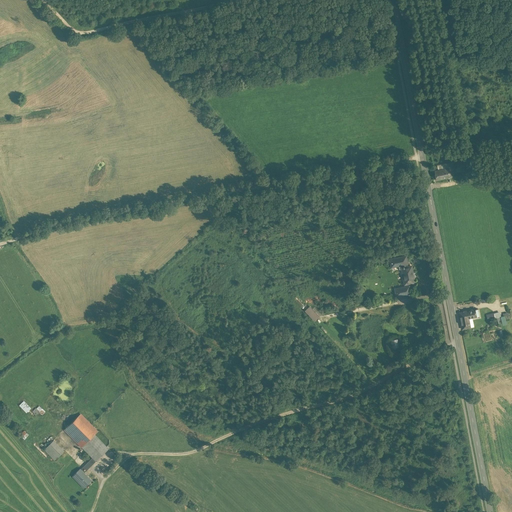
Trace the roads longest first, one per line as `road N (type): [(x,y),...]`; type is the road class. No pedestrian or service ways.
road 1 (secondary): [(489,511),(393,0)]
road 2 (track): [(115,453),(192,451),(353,394),(457,339)]
road 3 (track): [(233,0),(85,32),(43,0)]
